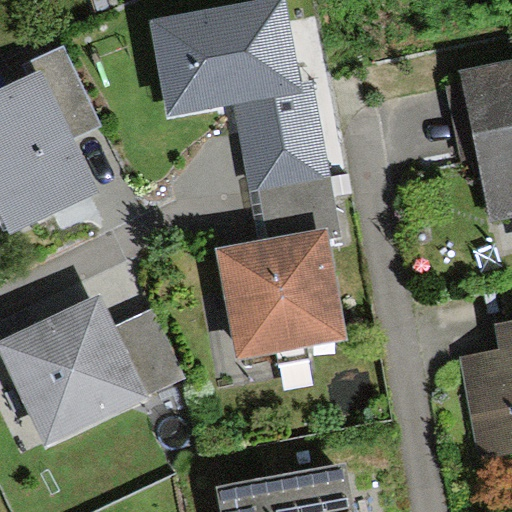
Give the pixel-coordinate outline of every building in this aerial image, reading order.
[(226,99),(287,89),(273,3),(143,24),(157,110),(226,99)] [(63,63),(32,77),(57,133),(88,120),(63,63)] [(511,64),(455,76),(482,220),(511,214),(511,64)] [(32,77),(0,90),(0,229),(83,193),(57,133),(32,77)] [(287,89),(226,99),(241,194),(254,192),(319,181),(303,87),(287,89)] [(326,230),(319,181),(254,192),(261,240),(314,232),(326,230)] [(261,240),(212,248),(228,352),(331,336),(314,232),(261,240)] [(99,297),(0,343),(46,442),(145,395),(115,331),(99,297)] [(151,313),(115,331),(145,395),(181,377),(151,313)] [(497,356),(453,362),(467,458),(511,452),(511,321),(493,325),(497,356)] [(339,511),(332,468),(211,487),(215,511),(339,511)]
